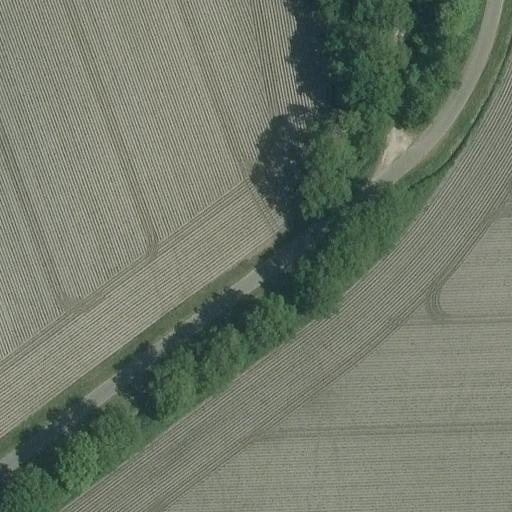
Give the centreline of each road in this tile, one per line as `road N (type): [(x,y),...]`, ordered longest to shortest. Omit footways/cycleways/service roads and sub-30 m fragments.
road 1 (unclassified): [(0,469),(427,141),(465,86),(493,0)]
road 2 (track): [(401,165),(406,0)]
